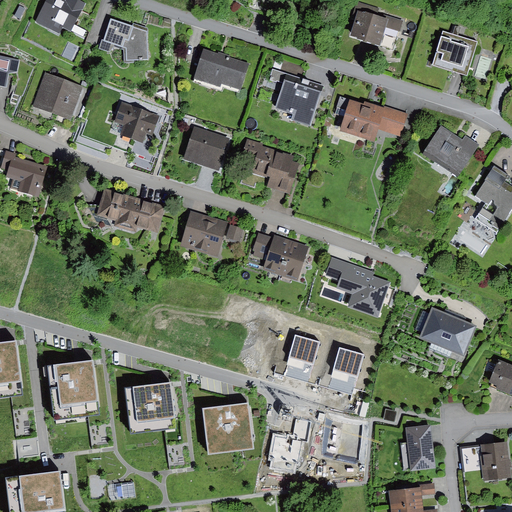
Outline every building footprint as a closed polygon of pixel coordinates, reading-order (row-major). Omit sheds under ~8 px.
[(66,0),(66,1),(63,0),(46,0),(35,22),(59,34),(63,28),(71,32),(85,4),(77,0),(66,0)] [(250,0),(250,2),(248,8),(275,16),(280,0),(250,0)] [(379,8),(357,1),(352,17),(355,18),(349,37),(394,51),(403,21),(384,15),(384,18),(377,16),(379,8)] [(148,32),(111,19),(104,41),(127,49),(127,61),(134,61),(148,60),(148,32)] [(87,30),(77,25),(73,32),(84,38),(87,30)] [(477,42),(443,32),(433,66),(467,76),(477,42)] [(127,49),(104,41),(102,41),(99,49),(109,53),(114,47),(124,50),(124,63),(134,63),(134,61),(127,61),(127,49)] [(218,54),(204,50),(193,83),(222,93),(224,88),(239,94),(249,65),(229,58),(229,56),(222,54),(218,52),(218,54)] [(20,60),(0,55),(0,86),(6,87),(9,74),(18,73),(20,60)] [(324,86),(273,70),(269,80),(276,82),(276,81),(284,84),(285,81),(321,93),(324,86)] [(83,87),(46,73),(33,106),(71,120),(83,87)] [(321,93),(285,81),(284,84),(276,109),(293,115),(291,120),(311,127),(321,93)] [(364,105),(340,97),(335,114),(343,117),(339,133),(375,144),(379,131),(401,138),(409,114),(383,106),(383,108),(369,104),(365,102),(364,105)] [(161,115),(122,102),(115,122),(123,125),(120,136),(143,143),(146,134),(154,137),(161,115)] [(455,136),(441,126),(423,154),(458,177),(479,145),(466,136),(463,140),(455,136)] [(230,139),(194,127),(184,160),(219,172),(230,139)] [(264,144),(247,139),(242,155),(255,159),(251,172),(270,178),(267,187),(290,194),(299,164),(292,162),(294,156),(283,153),(283,154),(262,148),(264,144)] [(8,171),(13,158),(14,153),(6,151),(1,169),(8,171)] [(46,168),(13,158),(8,171),(6,178),(13,180),(10,188),(37,196),(46,168)] [(510,177),(494,167),(475,196),(489,205),(492,199),(495,201),(495,203),(495,205),(499,207),(493,216),(483,209),(476,219),(497,232),(511,209),(511,186),(504,182),(506,179),(508,180),(510,177)] [(166,205),(104,188),(97,215),(116,221),(114,227),(136,233),(138,227),(158,233),(166,205)] [(228,222),(191,212),(181,247),(219,257),(228,222)] [(244,229),(230,225),(226,239),(240,243),(244,229)] [(267,261),(274,239),(259,234),(253,251),(255,251),(253,256),(267,261)] [(280,276),(292,241),(275,236),(274,239),(267,261),(263,271),(280,276)] [(308,246),(292,241),(280,276),(297,282),(308,246)] [(364,269),(332,257),(327,275),(340,280),(337,288),(352,294),(348,308),(378,318),(391,283),(374,276),(375,273),(364,269)] [(478,326),(432,308),(430,314),(424,312),(416,330),(422,333),(419,340),(464,358),(478,326)] [(0,398),(23,395),(16,341),(0,342),(0,398)] [(100,414),(93,360),(48,365),(55,420),(100,414)] [(511,385),(511,365),(499,360),(490,383),(498,386),(496,390),(508,395),(511,385)] [(176,428),(171,383),(126,388),(131,433),(176,428)] [(253,448),(248,403),(203,408),(208,453),(253,448)] [(386,410),(383,419),(394,422),(397,412),(386,410)] [(431,426),(406,428),(407,443),(400,443),(403,470),(410,469),(410,472),(435,469),(431,426)] [(511,471),(508,442),(461,449),(465,472),(481,470),(483,482),(511,478),(511,471)] [(64,511),(60,472),(7,478),(10,511),(64,511)] [(420,485),(420,488),(421,496),(435,494),(434,484),(420,485)] [(420,488),(389,492),(391,508),(423,503),(421,496),(420,488)] [(423,503),(391,508),(391,511),(423,511),(424,511),(423,503)]
